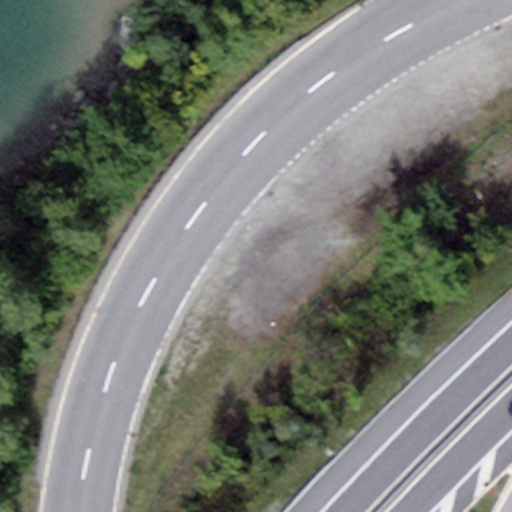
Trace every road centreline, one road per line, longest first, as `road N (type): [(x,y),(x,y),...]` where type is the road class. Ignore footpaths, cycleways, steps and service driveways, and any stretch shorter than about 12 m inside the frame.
road 1 (primary): [(462,0),(312,90),(209,193),(117,348),(76,511)]
road 2 (trunk): [(511,344),(345,511)]
road 3 (trunk): [(411,511),(511,412)]
